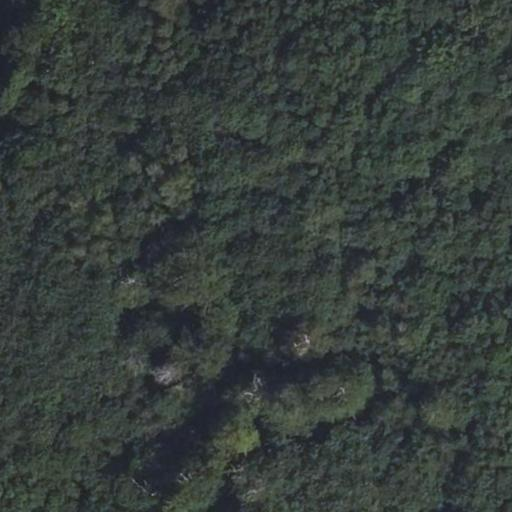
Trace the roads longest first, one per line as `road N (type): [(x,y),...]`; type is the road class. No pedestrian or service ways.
road 1 (unknown): [(190,0),(511,463)]
road 2 (track): [(87,0),(0,128)]
